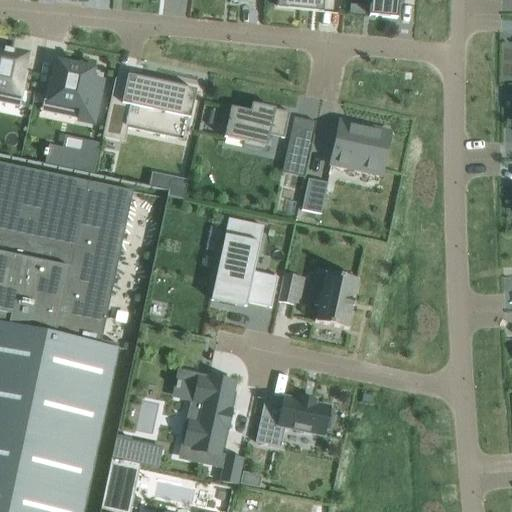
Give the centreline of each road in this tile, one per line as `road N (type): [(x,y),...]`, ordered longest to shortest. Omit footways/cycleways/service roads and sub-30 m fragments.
road 1 (residential): [(456,55),(0,6)]
road 2 (residential): [(462,393),(456,55)]
road 3 (residential): [(462,393),(218,341)]
